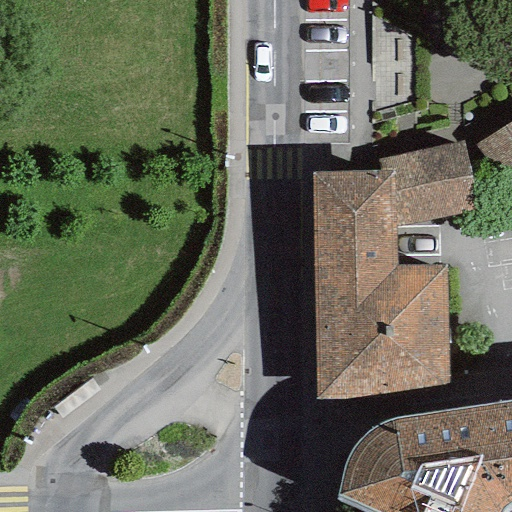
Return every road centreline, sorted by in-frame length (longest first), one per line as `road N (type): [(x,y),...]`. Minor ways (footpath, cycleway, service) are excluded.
road 1 (tertiary): [(268,508),(271,0)]
road 2 (residential): [(268,508),(315,428),(511,371)]
road 3 (residential): [(112,511),(268,508)]
